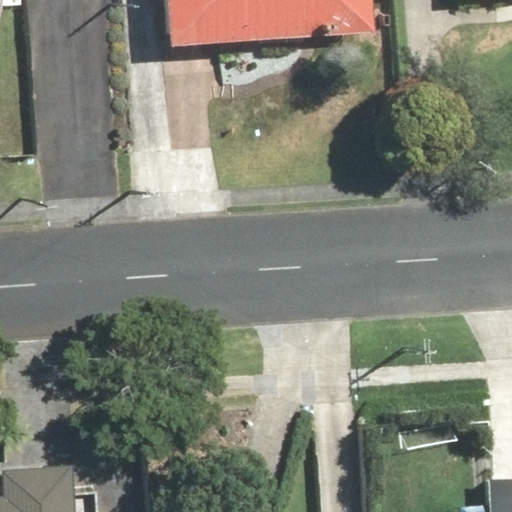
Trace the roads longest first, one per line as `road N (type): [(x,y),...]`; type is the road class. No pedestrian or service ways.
road 1 (residential): [(0,289),(511,255)]
road 2 (unknown): [(134,280),(83,65),(79,0)]
